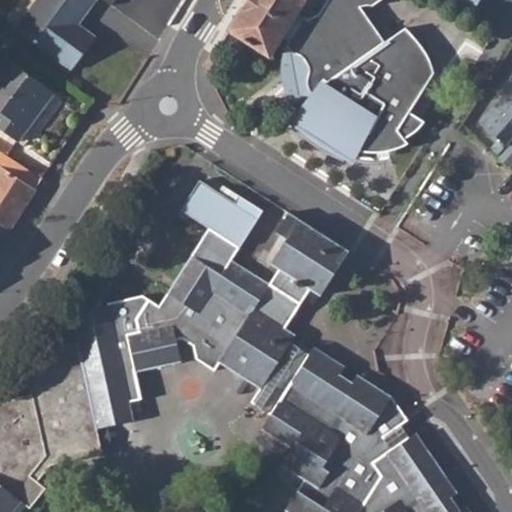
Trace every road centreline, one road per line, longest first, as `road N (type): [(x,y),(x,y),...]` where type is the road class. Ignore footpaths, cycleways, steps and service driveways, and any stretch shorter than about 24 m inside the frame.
road 1 (residential): [(165,105),(402,261),(420,285),(414,380),(423,399),(450,415),(503,492),(506,511)]
road 2 (tertiary): [(0,302),(110,148),(165,105)]
